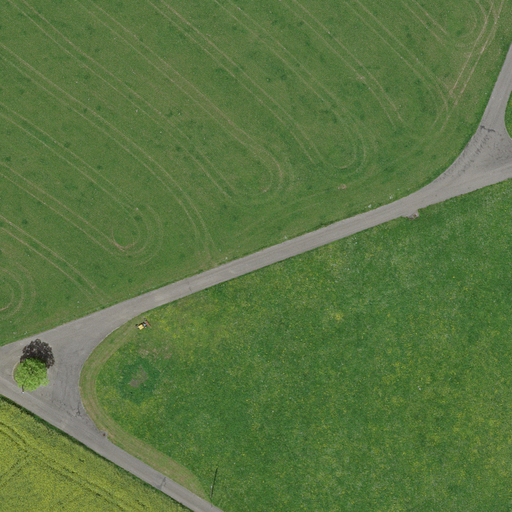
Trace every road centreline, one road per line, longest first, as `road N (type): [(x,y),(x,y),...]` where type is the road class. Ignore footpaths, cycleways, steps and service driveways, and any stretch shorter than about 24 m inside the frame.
road 1 (unclassified): [(485,176),(84,333)]
road 2 (unclassified): [(66,424),(204,511)]
